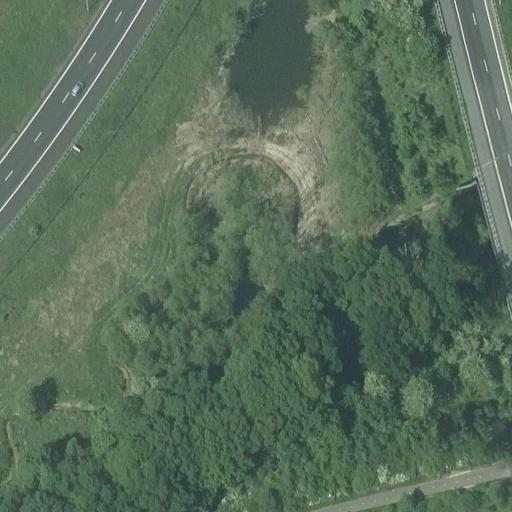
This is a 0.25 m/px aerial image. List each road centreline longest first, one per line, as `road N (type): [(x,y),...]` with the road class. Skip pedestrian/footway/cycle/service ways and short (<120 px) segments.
road 1 (motorway): [(0,191),(130,0)]
road 2 (motorway): [(469,0),(511,169)]
